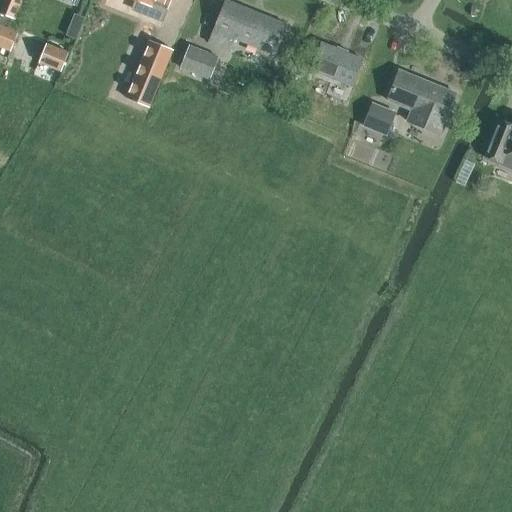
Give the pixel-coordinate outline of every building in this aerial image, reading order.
[(0,0),(0,13),(15,20),(22,0),(0,0)] [(152,2),(167,8),(170,0),(134,0),(150,6),(152,2)] [(285,25),(225,1),(209,43),(229,51),(234,39),(274,54),(285,25)] [(65,34),(66,35),(76,39),(85,18),(74,13),(65,34)] [(0,25),(0,47),(10,52),(18,33),(0,25)] [(149,41),(125,97),(150,108),(173,51),(149,41)] [(321,43),(311,70),(352,87),(362,60),(321,43)] [(46,44),(39,63),(61,72),(68,53),(46,44)] [(194,47),(186,67),(213,78),(221,58),(194,47)] [(287,83),(296,87),(304,66),(295,63),(287,83)] [(455,93),(398,70),(387,102),(416,114),(413,122),(428,128),(431,120),(444,125),(455,93)] [(375,105),(368,125),(390,133),(397,114),(375,105)] [(494,131),(484,157),(498,163),(497,164),(511,169),(511,123),(511,125),(498,120),(494,131)]
